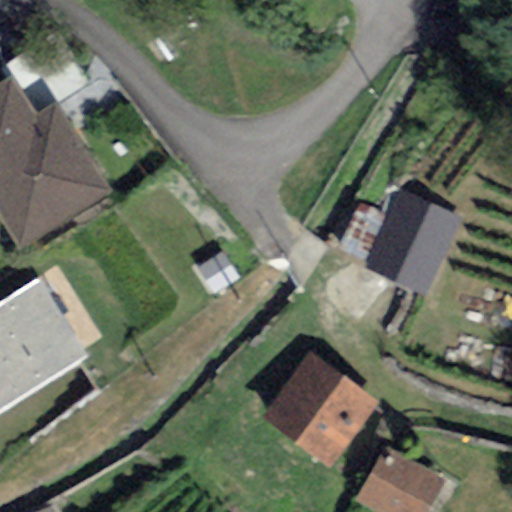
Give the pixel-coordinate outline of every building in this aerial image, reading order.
[(91,83),(65,39),(58,28),(2,61),(9,72),(32,59),(58,102),(91,83)] [(0,77),(0,222),(14,246),(109,190),(58,102),(32,59),(9,72),(0,77)] [(446,210),(451,195),(366,164),(334,252),(379,268),(405,195),(446,210)] [(379,268),(434,288),(461,216),(446,210),(405,195),(379,268)] [(195,266),(211,293),(238,277),(222,250),(195,266)] [(0,410),(88,357),(37,272),(0,294),(0,410)] [(380,398),(309,348),(263,412),(334,462),(380,398)] [(424,511),(445,476),(384,443),(355,496),(383,511),(424,511)] [(62,511),(57,499),(25,511),(62,511)]
